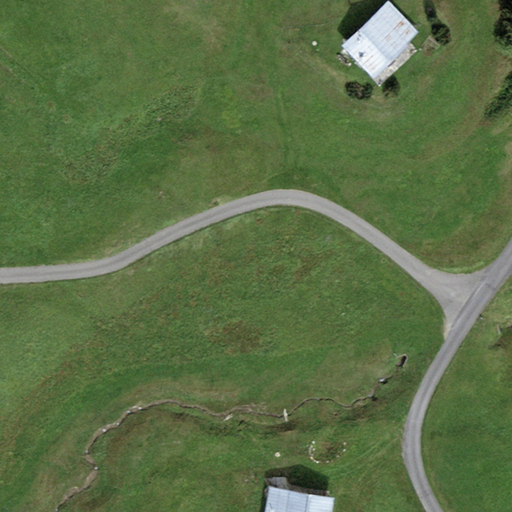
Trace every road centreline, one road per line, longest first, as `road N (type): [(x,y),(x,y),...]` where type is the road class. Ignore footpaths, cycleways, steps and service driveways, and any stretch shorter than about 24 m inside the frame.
road 1 (track): [(0,276),(112,265),(247,204),(307,199),(472,303)]
road 2 (unclassified): [(435,511),(416,477),(411,438),(424,387),(511,248)]
